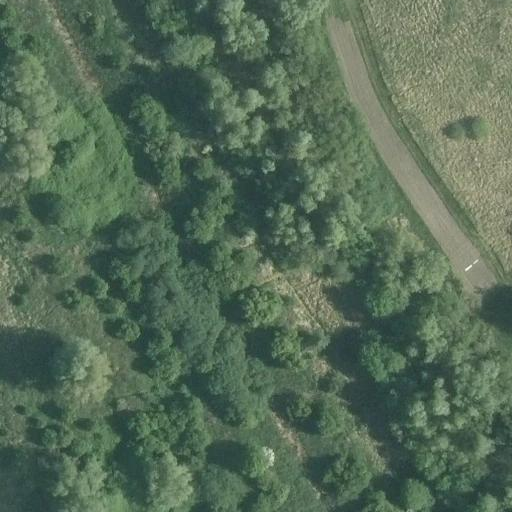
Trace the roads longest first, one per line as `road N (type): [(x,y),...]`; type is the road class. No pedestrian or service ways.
road 1 (track): [(431,511),(139,0)]
road 2 (track): [(511,309),(398,140),(344,0)]
